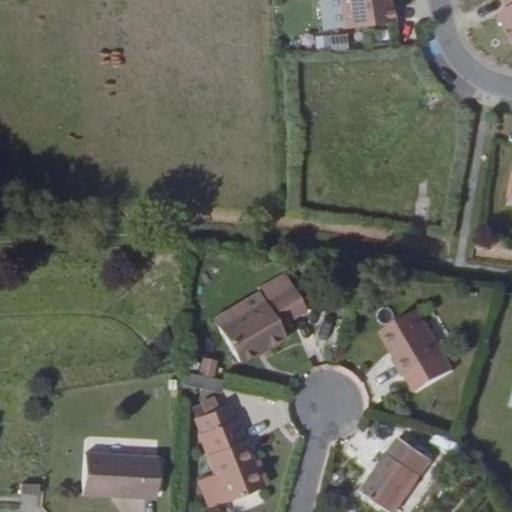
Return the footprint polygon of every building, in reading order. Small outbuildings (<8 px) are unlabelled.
[(394,3),(390,3),(389,0),(342,0),(348,29),(397,21),(394,3)] [(511,0),(503,0),(510,12),(502,16),(511,37),(511,0)] [(273,327),(299,312),(279,278),(251,293),(256,302),(212,327),(232,361),(258,347),(260,350),(280,339),(273,327)] [(212,327),(256,302),(251,293),(206,318),(212,327)] [(400,378),(442,355),(417,311),(379,333),(394,361),(391,363),(400,378)] [(199,375),(215,377),(217,360),(201,358),(199,375)] [(230,420),(226,421),(220,406),(193,417),(198,432),(192,435),(209,479),(218,502),(252,488),(255,487),(246,463),(230,420)] [(384,511),(397,511),(439,450),(407,429),(362,497),(384,511)] [(148,499),(150,461),(77,458),(76,499),(108,500),(108,497),(148,499)] [(255,487),(262,485),(253,461),(246,463),(255,487)] [(195,484),(204,508),(218,502),(209,479),(195,484)] [(221,511),(233,511),(258,503),(252,488),(218,502),(221,511)] [(33,501),(33,491),(17,491),(17,501),(33,501)]
